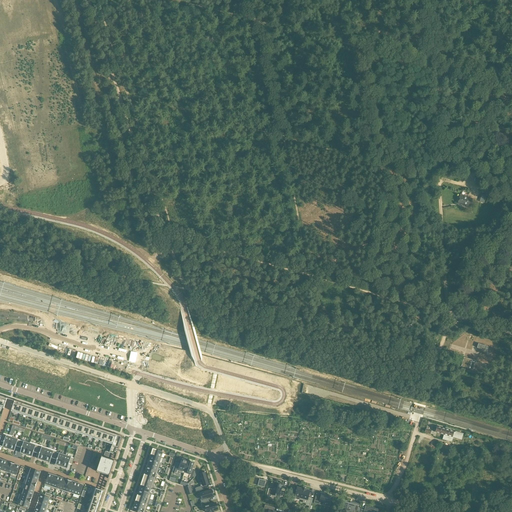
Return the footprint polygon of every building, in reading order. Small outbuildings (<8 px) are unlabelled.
[(54,14),(49,15),(51,26),(57,25),(55,13),(54,13),(54,14)] [(49,15),(43,16),(45,28),(51,26),(49,15)] [(43,16),(37,18),(40,29),(45,28),(43,16)] [(37,18),(31,19),(34,30),(40,29),(37,18)] [(31,19),(25,20),(28,32),(34,30),(31,19)] [(25,20),(19,21),(22,33),(28,32),(25,20)] [(14,22),(13,22),(16,34),(22,33),(19,21),(14,23),(14,22)] [(480,193),(478,201),(483,203),(486,195),(480,193)] [(460,194),(458,203),(469,206),(472,198),(464,196),(464,195),(460,194)] [(70,289),(71,297),(80,297),(80,289),(70,289)] [(464,357),(461,366),(472,369),(475,360),(464,357)] [(20,414),(23,404),(15,401),(14,401),(15,401),(11,410),(11,411),(12,411),(20,414)] [(26,416),(29,406),(23,404),(20,414),(26,416)] [(32,420),(36,408),(29,406),(26,416),(32,418),(31,420),(32,420)] [(38,422),(42,410),(36,408),(32,420),(38,422)] [(44,424),(48,412),(42,410),(38,422),(44,424)] [(50,426),(54,414),(48,412),(44,424),(50,426)] [(56,428),(60,416),(54,414),(50,426),(56,428)] [(63,430),(66,418),(60,416),(56,428),(63,430)] [(69,432),(73,420),(66,418),(63,430),(69,432)] [(75,434),(79,422),(73,420),(69,432),(75,434)] [(82,434),(85,424),(79,422),(75,434),(76,432),(82,434)] [(88,436),(91,426),(85,424),(82,434),(88,436)] [(94,438),(97,428),(91,426),(88,436),(94,438)] [(435,427),(434,431),(436,431),(435,433),(443,435),(445,430),(445,429),(437,427),(437,428),(435,427)] [(100,440),(103,430),(97,428),(94,438),(100,440)] [(106,442),(110,432),(103,430),(100,440),(106,442)] [(443,435),(442,440),(450,442),(451,437),(452,436),(454,437),(459,438),(460,433),(455,432),(455,433),(453,432),(445,430),(443,435)] [(112,444),(115,434),(110,432),(106,442),(112,444)] [(3,433),(1,441),(4,442),(2,447),(5,448),(8,449),(12,438),(13,436),(3,433)] [(116,455),(121,437),(122,437),(122,436),(121,436),(115,434),(112,444),(110,451),(109,453),(112,453),(116,455)] [(12,438),(8,449),(12,451),(12,450),(14,451),(16,446),(19,447),(21,441),(12,438)] [(21,441),(19,447),(21,448),(20,453),(22,454),(26,455),(30,443),(21,441)] [(30,443),(26,455),(29,456),(32,457),(33,452),(36,453),(39,445),(30,442),(30,443)] [(39,445),(36,453),(39,454),(38,459),(40,459),(40,460),(44,461),(48,448),(39,445)] [(48,448),(44,461),(47,462),(50,463),(51,458),(54,459),(56,452),(57,451),(48,448)] [(153,449),(151,454),(161,458),(163,452),(162,452),(162,451),(160,450),(159,451),(153,449)] [(56,452),(54,459),(57,460),(55,465),(58,465),(58,466),(61,467),(65,455),(56,452)] [(151,454),(149,459),(161,463),(162,463),(163,458),(161,458),(151,454)] [(65,455),(61,467),(65,468),(67,468),(69,464),(72,465),(74,458),(65,455)] [(114,461),(101,457),(96,472),(109,476),(114,461)] [(149,459),(148,464),(159,468),(161,463),(149,459)] [(177,464),(175,470),(178,471),(179,470),(184,471),(188,462),(185,461),(186,460),(182,459),(180,465),(177,464)] [(1,470),(0,472),(5,474),(6,472),(9,462),(4,461),(1,470)] [(9,462),(6,472),(11,474),(14,464),(9,462)] [(188,462),(184,471),(190,473),(189,475),(193,476),(195,470),(192,469),(193,463),(188,462)] [(11,474),(10,476),(16,478),(20,466),(14,464),(11,474)] [(146,466),(145,469),(157,473),(159,468),(148,464),(147,467),(146,466)] [(31,469),(29,474),(38,477),(40,472),(31,469)] [(145,472),(144,475),(155,478),(157,473),(145,469),(144,472),(145,472)] [(202,474),(199,475),(203,486),(209,484),(205,472),(202,473),(202,474)] [(27,474),(25,479),(27,479),(37,483),(38,477),(29,474),(27,474)] [(46,480),(45,485),(50,487),(54,476),(48,474),(48,476),(47,475),(45,479),(46,480)] [(144,475),(142,480),(154,484),(155,478),(144,475)] [(54,476),(50,487),(56,489),(57,488),(60,477),(54,476)] [(264,488),(266,481),(261,480),(259,479),(259,478),(251,476),(249,483),(264,488)] [(60,477),(57,488),(62,490),(66,479),(60,477)] [(27,479),(26,485),(35,488),(37,483),(27,479)] [(62,490),(62,491),(68,493),(68,492),(71,481),(66,479),(62,490)] [(142,480),(141,485),(151,488),(152,489),(154,484),(142,480)] [(71,481),(68,492),(74,494),(77,483),(71,481)] [(77,483),(74,494),(80,496),(83,485),(77,483)] [(279,497),(282,485),(274,483),(272,490),(269,489),(267,496),(271,497),(272,495),(279,497)] [(26,485),(24,490),(33,493),(35,488),(26,485)] [(139,487),(138,490),(149,493),(151,488),(141,485),(140,487),(139,487)] [(95,488),(92,496),(101,499),(103,491),(95,488)] [(306,505),(309,506),(312,498),(308,497),(310,491),(306,490),(306,489),(302,488),(302,489),(297,488),(296,490),(295,491),(296,491),(295,497),(300,498),(299,500),(303,501),(304,499),(307,500),(306,505)] [(24,490),(22,495),(32,498),(33,493),(24,490)] [(138,493),(137,495),(150,499),(151,494),(149,493),(138,490),(137,493),(138,493)] [(212,490),(200,494),(202,500),(200,500),(201,504),(208,502),(206,498),(213,496),(212,493),(213,493),(212,490)] [(321,495),(320,495),(319,501),(323,502),(322,506),(329,507),(331,500),(330,500),(331,497),(330,497),(330,496),(321,493),(321,495)] [(19,497),(18,499),(20,500),(30,503),(32,498),(22,495),(20,494),(19,497)] [(40,495),(38,500),(48,504),(50,498),(40,495)] [(137,495),(136,500),(148,505),(150,499),(137,495)] [(92,496),(90,503),(98,506),(101,499),(92,496)] [(20,500),(19,505),(28,509),(30,503),(20,500)] [(38,500),(37,506),(46,509),(48,509),(50,504),(48,504),(38,500)] [(136,500),(134,506),(146,510),(148,505),(136,500)] [(352,504),(343,501),(341,510),(347,511),(354,511),(355,510),(354,510),(356,504),(352,503),(352,504)] [(208,502),(201,504),(203,507),(204,506),(205,511),(207,511),(217,509),(215,503),(209,505),(208,502)] [(90,503),(87,510),(93,511),(96,511),(98,506),(90,503)]
